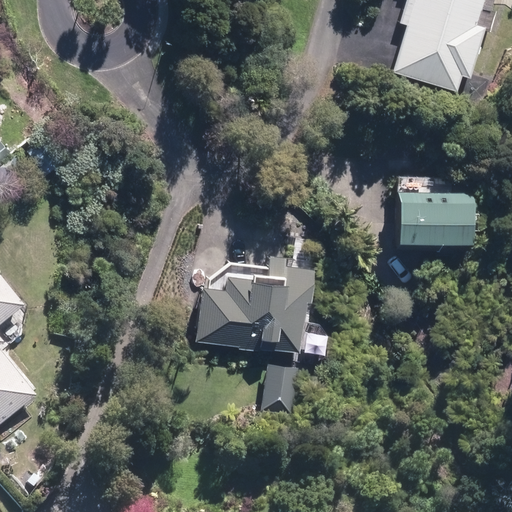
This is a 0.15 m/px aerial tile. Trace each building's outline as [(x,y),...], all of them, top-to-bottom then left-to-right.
[(472,78),(492,0),(400,0),(394,25),(408,28),(395,77),(457,92),(461,75),(472,78)] [(44,134),(22,150),(42,178),(64,162),(44,134)] [(472,187),(390,186),(389,237),(471,238),(472,187)] [(198,286),(193,338),(298,348),(305,270),(280,268),(279,278),(220,272),(219,288),(198,286)] [(0,285),(0,425),(37,396),(0,349),(0,327),(21,311),(0,285)] [(296,363),(264,362),(262,408),(293,409),(296,363)]
